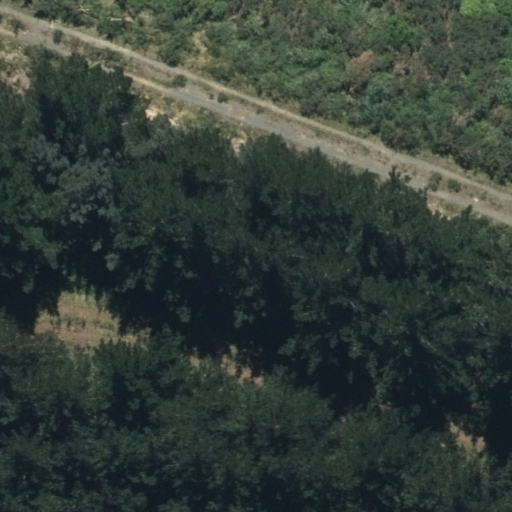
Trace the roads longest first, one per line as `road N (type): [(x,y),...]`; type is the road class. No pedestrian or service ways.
road 1 (track): [(0,21),(511,207)]
road 2 (track): [(511,481),(248,359),(76,318),(0,328)]
